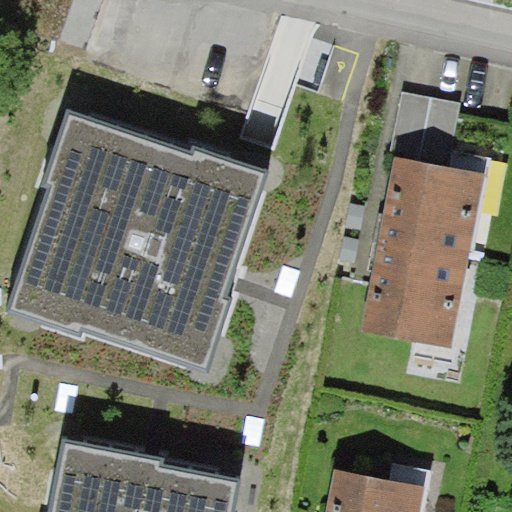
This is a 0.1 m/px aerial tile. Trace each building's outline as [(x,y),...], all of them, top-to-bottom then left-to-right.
[(0,0),(0,33),(57,48),(73,0),(0,0)] [(461,104),(402,92),(389,152),(450,163),(461,104)] [(189,151),(67,108),(40,185),(47,188),(4,311),(84,338),(87,331),(204,372),(229,300),(222,298),(267,171),(191,145),(189,151)] [(481,172),(390,155),(359,328),(452,345),(481,172)] [(164,457),(63,438),(48,511),(231,511),(238,478),(163,464),(164,457)] [(414,511),(419,485),(330,467),(321,511),(414,511)]
